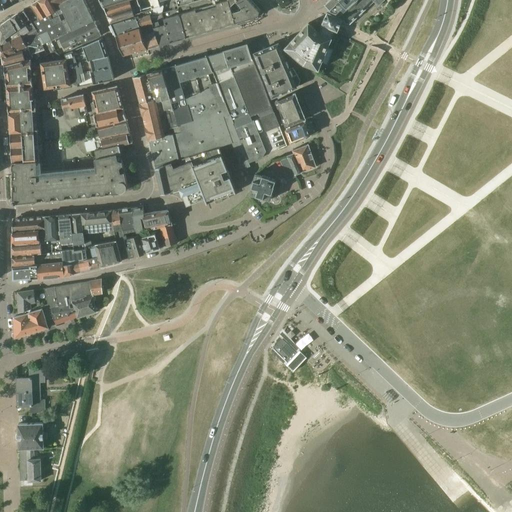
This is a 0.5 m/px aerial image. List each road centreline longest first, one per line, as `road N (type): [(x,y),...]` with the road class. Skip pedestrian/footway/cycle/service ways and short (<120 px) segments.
road 1 (residential): [(248,227),(166,259),(3,289)]
road 2 (unknown): [(422,213),(355,284),(413,350),(391,380)]
road 3 (residential): [(248,227),(259,232),(323,177),(329,145),(304,70)]
road 4 (residential): [(410,397),(291,288)]
road 5 (secondary): [(194,511),(243,360)]
road 6 (secondary): [(322,235),(405,100)]
road 7 (residential): [(5,363),(7,511)]
